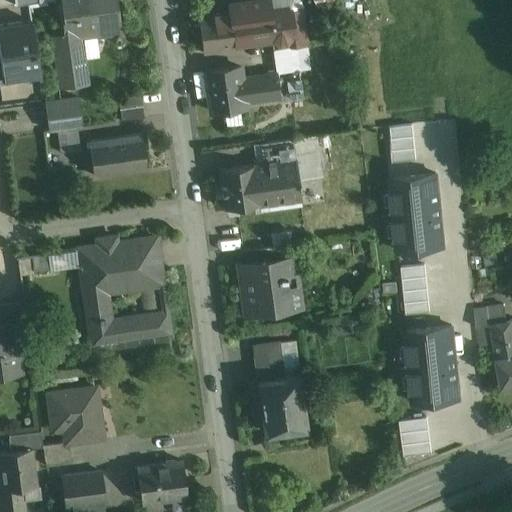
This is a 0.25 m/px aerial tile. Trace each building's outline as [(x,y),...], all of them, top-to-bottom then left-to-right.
[(61,0),(64,19),(62,19),(64,33),(65,35),(81,33),(80,26),(83,26),(83,27),(84,27),(85,38),(121,33),(116,0),(61,0)] [(290,9),(270,11),(268,0),(251,0),(229,3),(230,11),(234,42),(236,42),(273,37),(279,41),(286,40),(290,34),(294,34),(290,9)] [(230,11),(198,16),(203,51),(236,47),(236,42),(234,42),(230,11)] [(33,22),(0,26),(0,50),(3,72),(39,67),(33,22)] [(64,33),(52,35),(59,86),(88,82),(81,38),(85,38),(84,27),(83,27),(83,26),(80,26),(81,33),(65,35),(64,33)] [(295,47),(273,50),(276,72),(277,71),(277,73),(299,70),(295,47)] [(240,66),(206,71),(211,111),(245,106),(245,103),(241,76),(240,66)] [(276,72),(241,76),(245,103),(280,98),(277,73),(277,71),(276,72)] [(141,93),(118,97),(119,108),(142,105),(141,93)] [(78,96),(44,101),(48,129),(82,125),(78,96)] [(142,105),(119,108),(121,120),(144,117),(142,105)] [(413,124),(389,127),(391,138),(414,136),(413,124)] [(76,127),(58,129),(61,151),(79,149),(76,127)] [(141,133),(88,141),(93,175),(146,167),(141,133)] [(416,147),(414,136),(391,138),(392,150),(416,147)] [(293,138),(259,143),(262,163),(296,158),(293,138)] [(416,147),(392,150),(393,162),(417,159),(416,147)] [(262,163),(255,164),(258,185),(299,179),(296,158),(262,163)] [(255,164),(219,169),(221,184),(222,191),(224,208),(260,203),(258,185),(255,164)] [(436,173),(390,178),(398,251),(444,246),(436,173)] [(299,179),(258,185),(260,203),(261,211),(302,205),(301,198),(299,183),(300,183),(300,179),(299,179)] [(79,247),(81,266),(92,342),(169,331),(156,236),(79,247)] [(284,244),(239,250),(241,262),(286,256),(284,244)] [(79,247),(51,251),(53,266),(51,267),(51,270),(81,266),(79,247)] [(51,251),(32,254),(34,269),(51,267),(53,266),(51,251)] [(241,262),(238,263),(245,313),(301,306),(294,255),(286,256),(241,262)] [(425,265),(402,267),(403,278),(427,276),(425,265)] [(428,288),(427,276),(403,278),(404,290),(428,288)] [(428,288),(404,290),(406,302),(429,300),(428,288)] [(430,312),(429,300),(406,302),(407,314),(430,312)] [(24,301),(0,303),(0,319),(25,316),(24,301)] [(504,305),(475,309),(476,326),(506,321),(504,305)] [(511,319),(506,321),(476,326),(478,346),(495,344),(503,390),(511,388),(511,319)] [(14,322),(0,323),(0,368),(18,366),(18,372),(20,372),(14,322)] [(452,325),(406,330),(413,403),(459,398),(452,325)] [(308,374),(283,377),(278,342),(254,344),(260,393),(253,394),(254,399),(251,403),(255,406),(252,410),(256,413),(257,418),(264,418),(266,431),(279,430),(287,437),(293,428),(306,426),(302,393),(310,392),(308,374)] [(96,386),(48,392),(51,415),(62,414),(65,440),(66,441),(69,441),(102,436),(96,386)] [(427,418),(400,421),(402,433),(429,429),(427,418)] [(430,441),(429,429),(402,433),(404,445),(430,441)] [(40,430),(9,434),(11,450),(31,447),(42,446),(42,444),(40,430)] [(65,440),(42,444),(42,446),(43,445),(45,465),(72,461),(69,441),(66,441),(65,440)] [(430,441),(404,445),(405,456),(432,453),(430,441)] [(11,450),(0,451),(0,454),(3,479),(0,479),(0,499),(1,511),(21,511),(25,511),(22,487),(36,485),(31,447),(11,450)] [(183,459),(137,465),(141,501),(187,495),(183,459)] [(101,470),(61,476),(65,506),(105,501),(101,470)]
